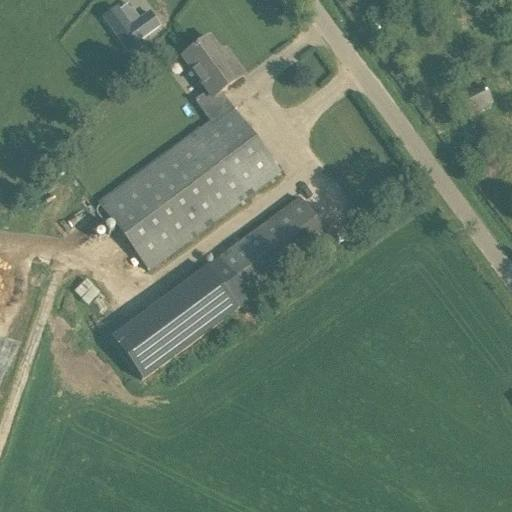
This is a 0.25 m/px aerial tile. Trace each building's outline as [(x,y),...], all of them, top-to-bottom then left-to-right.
[(160,29),(149,13),(130,27),(117,9),(102,19),(130,59),(145,47),(141,43),(160,29)] [(227,63),(210,40),(182,60),(206,93),(194,102),(210,124),(231,109),(221,95),(244,77),(231,59),(227,63)] [(459,97),(469,117),(492,106),(482,86),(459,97)] [(231,109),(210,124),(98,206),(146,272),(280,174),(231,109)] [(37,215),(43,224),(84,196),(78,187),(37,215)] [(331,242),(300,201),(207,270),(237,311),(331,242)]
